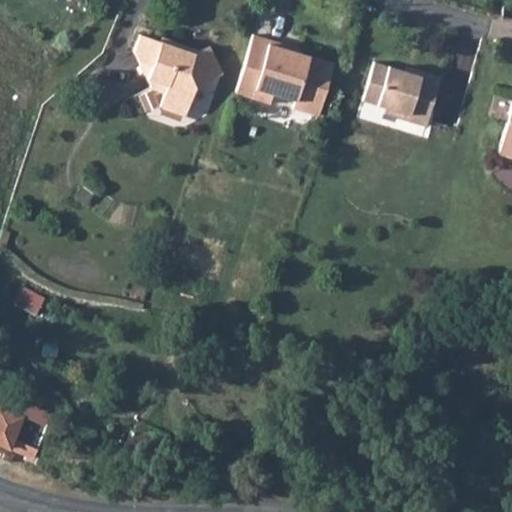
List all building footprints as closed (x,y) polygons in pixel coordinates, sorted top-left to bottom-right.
[(337,60),(290,45),(291,42),(259,32),(243,85),(256,90),(254,94),(272,99),(275,91),(299,99),(298,105),(321,113),(337,60)] [(196,59),(180,52),(182,47),(164,41),(163,44),(144,37),(137,53),(153,91),(166,96),(162,108),(188,119),(198,91),(215,83),(222,68),(213,50),(196,59)] [(443,75),(425,69),(423,74),(378,60),(366,99),(390,106),(388,112),(428,124),(443,75)] [(511,106),(500,149),(511,152),(511,106)] [(0,439),(33,454),(48,419),(21,408),(19,413),(0,403),(0,439)]
